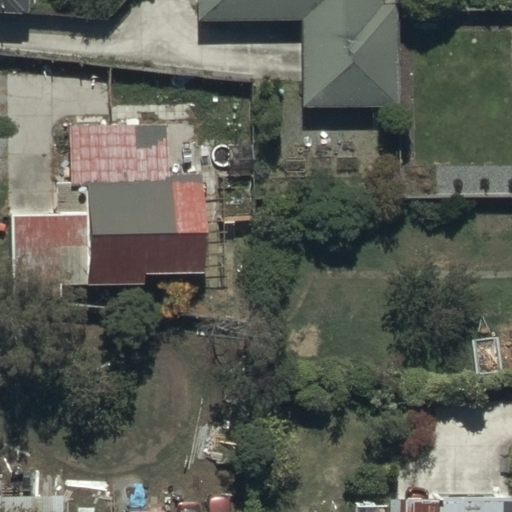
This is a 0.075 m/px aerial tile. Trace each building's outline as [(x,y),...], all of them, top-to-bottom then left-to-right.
[(0,0),(0,8),(24,10),(24,0),(0,0)] [(379,0),(193,0),(193,15),(297,15),(297,99),(392,100),(393,3),(379,3),(379,0)] [(4,213),(6,286),(142,282),(141,265),(196,264),(193,171),(164,172),(162,119),(62,122),(64,178),(49,178),(50,211),(4,213)] [(68,511),(68,490),(0,492),(0,511),(68,511)] [(511,511),(511,496),(353,496),(352,511),(511,511)]
